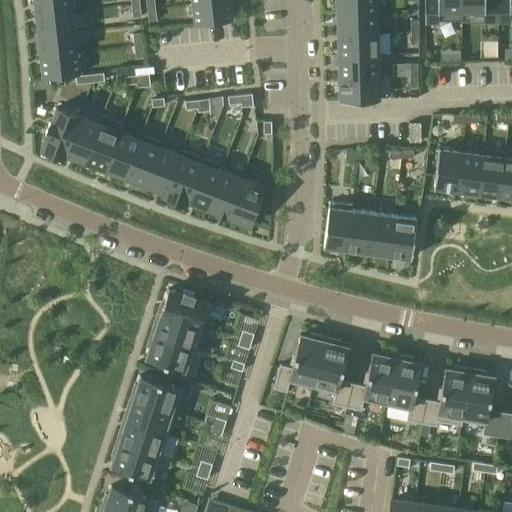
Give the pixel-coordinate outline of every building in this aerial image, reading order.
[(72,11),(71,0),(35,0),(37,15),(72,11)] [(146,0),(147,8),(155,7),(154,0),(146,0)] [(196,23),(231,19),(229,0),(223,0),(194,3),(196,23)] [(336,0),(337,12),(382,11),(382,10),(377,10),(376,0),(336,0)] [(439,20),(461,20),(460,0),(424,0),(425,23),(439,23),(439,20)] [(460,0),(461,20),(462,20),(462,10),(484,10),(484,22),(497,22),(496,0),(460,0)] [(511,0),(496,0),(497,22),(511,22),(511,15),(511,14),(511,0)] [(140,4),(131,5),(133,17),(141,16),(140,4)] [(157,20),(155,7),(147,8),(148,21),(157,20)] [(72,11),(37,15),(39,35),(75,31),(72,11)] [(337,34),(383,32),(382,11),(337,12),(337,23),(336,23),(337,34)] [(411,31),(419,31),(419,19),(411,19),(411,31)] [(39,35),(41,55),(77,52),(75,31),(39,35)] [(419,43),(419,31),(411,31),(411,43),(419,43)] [(134,45),(143,44),(141,32),(133,33),(134,45)] [(383,33),(383,32),(337,34),(337,44),(338,44),(338,55),(383,54),(383,53),(378,53),(378,33),(383,33)] [(144,56),(143,44),(134,45),(136,57),(144,56)] [(464,57),(463,48),(444,49),(445,57),(464,57)] [(79,73),(77,52),(41,55),(44,77),(79,73)] [(383,54),(338,55),(339,77),(384,75),(383,54)] [(410,75),(418,75),(418,62),(410,63),(410,75)] [(92,80),(91,82),(104,80),(104,72),(91,73),(92,80)] [(75,75),(76,83),(91,82),(92,80),(91,73),(75,75)] [(150,85),(149,73),(137,74),(138,83),(138,87),(150,85)] [(125,76),(126,84),(138,83),(137,74),(125,76)] [(384,75),(339,77),(339,81),(338,81),(338,87),(339,87),(339,99),(380,98),(379,76),(384,76),(384,75)] [(418,75),(410,75),(410,87),(418,87),(418,75)] [(32,81),(33,89),(50,87),(49,79),(32,81)] [(240,94),(241,106),(253,105),(252,93),(240,94)] [(240,94),(228,96),(229,104),(240,102),(241,106),(240,94)] [(163,97),(151,98),(152,106),(164,105),(163,97)] [(209,98),(197,99),(197,107),(198,111),(210,110),(209,98)] [(197,107),(197,99),(185,100),(186,109),(193,108),(197,107)] [(45,132),(46,133),(41,148),(63,156),(79,115),(57,106),(51,121),(50,121),(45,132)] [(64,157),(65,153),(84,160),(102,113),(101,113),(98,122),(79,115),(63,156),(64,157)] [(84,160),(105,168),(123,121),(102,113),(84,160)] [(496,121),(508,121),(508,113),(496,113),(496,121)] [(453,123),(465,122),(464,114),(452,115),(453,123)] [(464,114),(465,122),(477,122),(477,114),(465,114),(464,114)] [(124,122),(123,121),(105,168),(125,176),(141,133),(140,133),(138,138),(120,131),(124,122)] [(263,133),(272,133),(271,121),(263,121),(263,133)] [(421,122),(409,122),(409,141),(421,141),(421,122)] [(145,183),(161,141),(150,137),(141,133),(125,176),(145,183)] [(163,195),(164,195),(181,149),(180,149),(179,153),(161,146),(162,142),(161,141),(145,183),(164,191),(163,195)] [(451,189),(456,189),(461,149),(439,146),(433,186),(445,188),(445,189),(451,189)] [(482,152),(461,149),(456,189),(477,192),(483,148),(482,148),(482,152)] [(504,150),(483,148),(477,192),(488,194),(494,195),(494,194),(498,195),(504,150)] [(203,157),(181,149),(164,195),(174,199),(185,203),(203,157)] [(389,149),(389,157),(401,157),(401,149),(389,149)] [(401,149),(401,157),(414,157),(413,149),(401,149)] [(345,151),(346,159),(358,158),(357,150),(345,151)] [(370,150),(357,150),(358,158),(370,158),(370,150)] [(504,150),(498,195),(511,196),(511,156),(505,155),(506,151),(504,150)] [(203,157),(185,203),(186,203),(188,200),(207,207),(223,165),(204,157),(203,157)] [(207,207),(216,210),(215,212),(226,216),(226,214),(227,215),(241,177),(222,170),(224,165),(223,165),(207,207)] [(249,223),(264,186),(241,177),(227,215),(249,223)] [(334,246),(346,248),(352,203),(329,201),(323,245),(334,246)] [(353,204),(352,203),(346,248),(357,250),(367,252),(372,211),(352,208),(353,204)] [(394,214),(372,211),(367,252),(377,253),(378,252),(388,254),(394,214)] [(416,217),(394,214),(388,254),(394,254),(393,255),(399,256),(399,255),(411,257),(416,217)] [(169,288),(161,312),(203,325),(211,302),(193,296),(195,293),(183,289),(182,293),(177,291),(169,288)] [(158,321),(155,320),(151,333),(196,347),(203,325),(161,312),(160,316),(158,321)] [(242,330),(240,337),(251,341),(254,333),(242,330)] [(289,381),(312,387),(325,336),(309,332),(308,336),(300,334),(292,366),(280,363),(273,387),(287,391),(289,381)] [(196,347),(151,333),(146,346),(150,347),(146,357),(184,369),(191,347),(196,348),(196,347)] [(341,340),(325,336),(312,387),(335,393),(332,403),(347,406),(352,382),(340,379),(348,346),(340,344),(341,340)] [(249,348),(251,341),(240,337),(238,345),(249,348)] [(363,400),(386,405),(397,354),(382,350),(381,354),(372,352),(365,385),(352,382),(347,406),(361,410),(363,400)] [(413,357),(397,354),(386,405),(409,410),(407,420),(421,423),(426,398),(414,395),(421,362),(413,360),(413,357)] [(245,363),(234,359),(231,367),(243,371),(245,363)] [(421,423),(419,435),(428,437),(429,424),(436,425),(437,420),(461,424),(470,368),(454,365),(454,369),(445,367),(439,400),(427,398),(426,398),(421,423)] [(486,371),(470,368),(461,424),(462,420),(484,423),(483,433),(497,436),(501,411),(489,409),(494,375),(486,374),(486,371)] [(175,412),(183,388),(141,374),(139,381),(137,385),(134,384),(130,397),(175,412)] [(175,412),(130,397),(126,410),(129,411),(126,420),(168,433),(175,412)] [(511,412),(501,411),(497,436),(511,437),(511,412)] [(207,414),(204,421),(212,424),(224,427),(226,420),(215,416),(215,417),(207,414)] [(123,429),(120,428),(116,441),(161,455),(168,433),(126,420),(125,424),(123,429)] [(343,422),(342,430),(353,433),(355,425),(343,422)] [(224,427),(212,424),(210,431),(221,435),(224,427)] [(153,479),(161,455),(116,441),(111,454),(115,455),(111,465),(153,479)] [(409,466),(410,458),(398,457),(397,464),(409,466)] [(201,460),(198,467),(210,471),(212,463),(201,460)] [(429,469),(441,471),(442,463),(430,461),(429,469)] [(472,469),(484,471),(485,463),(473,461),(472,469)] [(454,465),(442,463),(441,471),(453,472),(454,465)] [(497,465),(485,463),(484,471),(496,473),(497,465)] [(210,471),(198,467),(196,475),(207,478),(210,471)] [(108,495),(105,494),(101,507),(116,511),(154,511),(158,499),(112,484),(109,493),(108,495)] [(210,497),(204,511),(253,511),(233,505),(210,497)] [(412,511),(414,502),(391,499),(388,511),(412,511)] [(434,511),(436,505),(414,502),(412,511),(434,511)]
